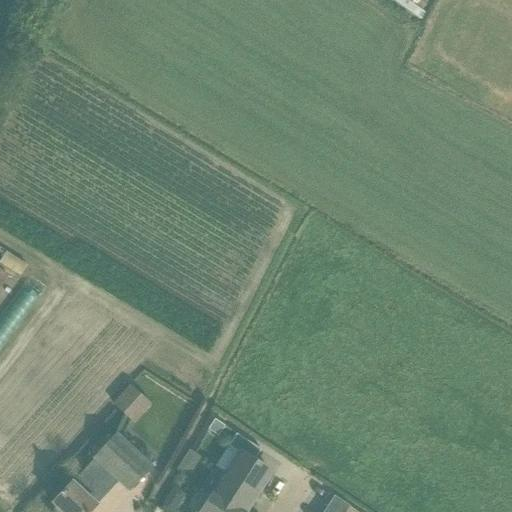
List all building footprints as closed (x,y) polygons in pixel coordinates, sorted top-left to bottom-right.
[(0,350),(5,355),(52,292),(32,277),(24,289),(13,281),(0,299),(0,350)] [(150,405),(129,386),(112,405),(133,424),(150,405)] [(214,421),(208,430),(217,436),(223,427),(214,421)] [(128,492),(142,478),(151,467),(116,435),(72,483),(71,483),(65,490),(51,505),(58,511),(91,511),(96,506),(85,495),(106,472),(128,492)] [(258,495),(272,472),(253,461),(260,450),(235,435),(228,447),(238,454),(225,474),(258,495)] [(207,473),(211,457),(199,454),(195,470),(207,473)] [(183,462),(176,472),(186,478),(193,468),(183,462)] [(240,511),(246,511),(258,495),(225,474),(213,494),(240,511)] [(175,501),(183,510),(196,499),(188,490),(175,501)] [(240,511),(213,494),(210,492),(197,511),(240,511)] [(345,511),(349,507),(333,497),(323,511),(345,511)] [(166,498),(159,508),(165,511),(172,511),(177,505),(166,498)]
